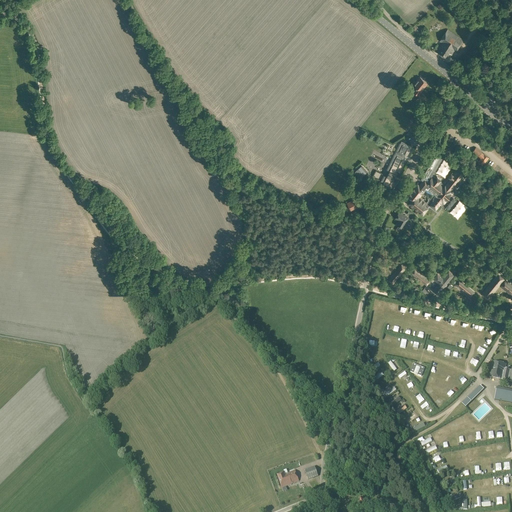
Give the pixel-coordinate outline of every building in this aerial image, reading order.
[(436,51),(447,59),(451,54),(452,54),(454,51),(456,52),(463,40),(450,31),(442,26),(439,31),(444,34),(440,41),(442,42),(436,51)] [(413,91),(419,95),(422,91),(421,91),(428,83),(420,77),(419,78),(419,77),(417,79),(418,80),(414,84),(416,86),(413,91)] [(399,151),(405,154),(408,147),(403,144),(399,151)] [(478,162),(483,166),(485,163),(489,158),(481,152),(482,152),(476,147),(472,152),(478,157),(478,156),(480,158),(478,162)] [(453,174),(452,173),(449,177),(444,184),(443,184),(444,182),(442,181),(441,182),(433,175),(434,172),(435,172),(443,157),(436,153),(421,179),(423,181),(419,186),(418,184),(408,196),(412,199),(409,203),(423,214),(428,208),(427,208),(430,205),(436,210),(445,198),(457,183),(456,182),(465,172),(465,171),(459,167),(453,174)] [(383,183),(389,186),(403,158),(397,156),(383,183)] [(366,173),(360,166),(356,170),(361,177),(366,173)] [(348,204),(351,210),(356,207),(357,208),(361,205),(356,197),(352,200),(353,201),(348,204)] [(396,224),(402,228),(408,218),(399,212),(395,218),(399,220),(396,224)] [(388,280),(393,284),(394,283),(406,269),(406,268),(401,265),(388,279),(388,280)] [(411,273),(426,285),(430,281),(415,269),(415,268),(411,272),(411,273)] [(432,291),(438,295),(454,275),(449,271),(443,278),(437,274),(433,279),(438,283),(432,291)] [(483,293),(489,298),(505,279),(498,274),(483,293)] [(500,287),(511,296),(511,294),(511,284),(506,279),(500,287)] [(470,296),(471,297),(471,296),(474,292),(462,282),(459,280),(456,284),(470,296)] [(388,363),(394,371),(397,370),(391,362),(388,363)] [(490,377),(511,381),(511,370),(505,369),(506,365),(493,362),(491,369),(492,369),(490,377)] [(421,377),(424,369),(413,365),(410,373),(414,374),(413,375),(417,376),(418,376),(421,377)] [(379,388),(381,390),(382,389),(390,384),(388,381),(380,386),(381,387),(379,388)] [(462,404),(466,407),(484,389),(480,386),(462,404)] [(494,400),(511,403),(511,389),(497,387),(494,400)] [(427,394),(431,398),(436,395),(432,390),(427,394)] [(390,404),(392,407),(401,401),(399,398),(390,404)] [(407,420),(409,423),(417,416),(415,413),(407,420)] [(413,429),(415,432),(426,426),(424,423),(413,429)] [(305,471),(309,481),(318,477),(314,467),(305,471)] [(286,474),(291,485),(292,485),(292,484),(299,481),(295,471),(286,474)] [(277,476),(282,488),(291,485),(286,474),(285,475),(284,473),(277,476)]
